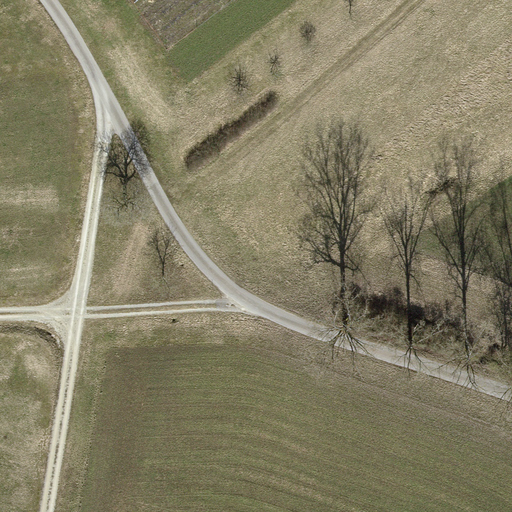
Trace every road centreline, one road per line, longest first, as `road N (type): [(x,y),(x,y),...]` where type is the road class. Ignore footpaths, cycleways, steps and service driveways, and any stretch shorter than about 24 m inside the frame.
road 1 (unclassified): [(511,391),(249,303),(194,252),(48,0)]
road 2 (track): [(47,511),(105,133),(103,84)]
road 3 (track): [(77,311),(249,303)]
